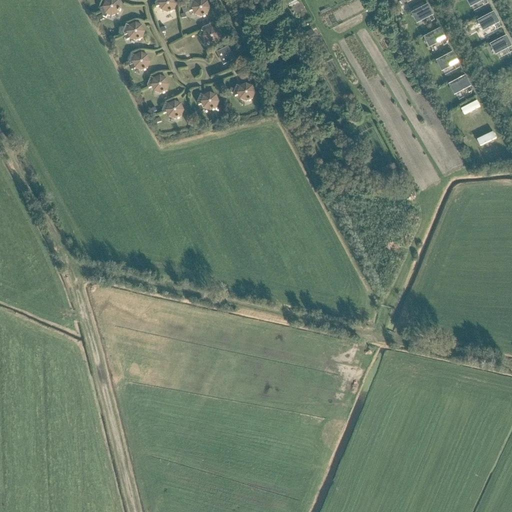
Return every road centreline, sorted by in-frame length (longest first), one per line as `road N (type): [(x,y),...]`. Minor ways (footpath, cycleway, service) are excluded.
road 1 (track): [(511,366),(69,270)]
road 2 (track): [(134,511),(69,270)]
road 3 (track): [(69,270),(0,136)]
